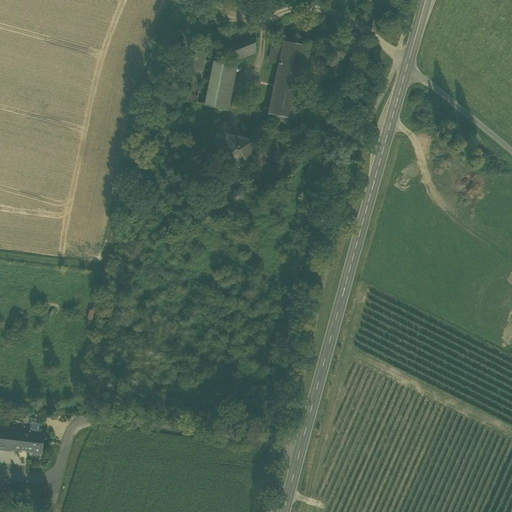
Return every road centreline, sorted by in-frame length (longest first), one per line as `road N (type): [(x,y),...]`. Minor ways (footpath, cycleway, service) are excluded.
road 1 (secondary): [(283,511),(407,63)]
road 2 (track): [(0,253),(99,258),(147,66),(173,38),(244,23),(202,0)]
road 3 (residential): [(407,63),(353,21),(324,10),(244,23)]
road 4 (residential): [(511,151),(407,63)]
